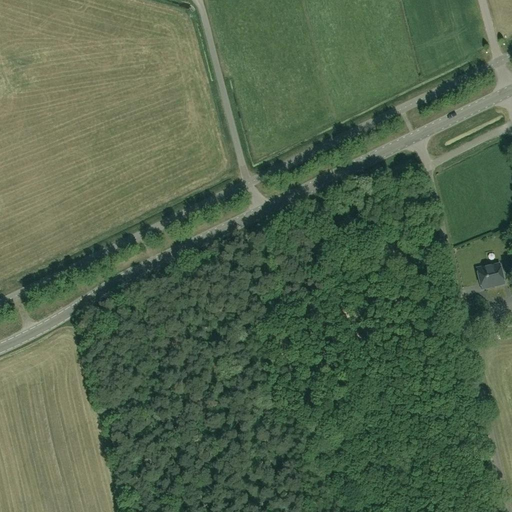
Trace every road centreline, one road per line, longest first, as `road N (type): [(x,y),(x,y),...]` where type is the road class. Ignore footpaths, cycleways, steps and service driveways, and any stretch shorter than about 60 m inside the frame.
road 1 (tertiary): [(0,348),(260,212)]
road 2 (unclassified): [(260,212),(198,1)]
road 3 (tertiary): [(260,212),(414,137)]
